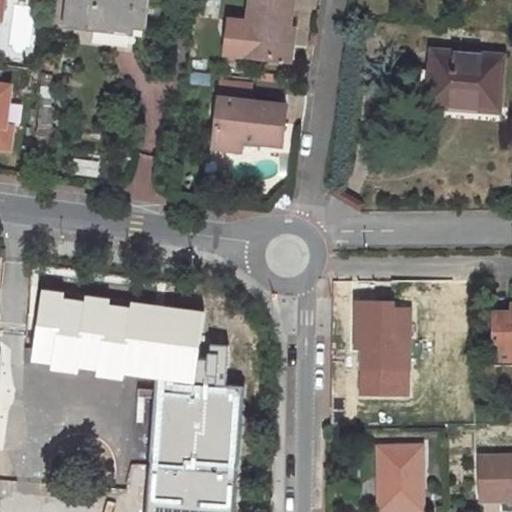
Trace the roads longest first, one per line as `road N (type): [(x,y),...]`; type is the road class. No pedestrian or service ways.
road 1 (residential): [(260,244),(0,202)]
road 2 (residential): [(303,511),(309,281)]
road 3 (residential): [(300,224),(335,0)]
road 4 (residential): [(320,241),(351,229),(511,226)]
